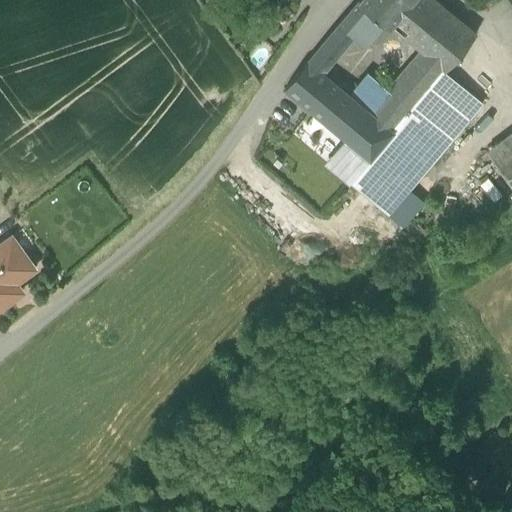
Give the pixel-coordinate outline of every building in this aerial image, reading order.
[(385,20),(361,0),(357,0),(343,18),(356,28),(369,39),(385,20)] [(409,0),(361,0),(385,20),(390,24),(409,0)] [(476,32),(437,0),(409,0),(390,24),(420,48),(445,69),(476,32)] [(343,18),(308,60),(321,70),(356,28),(343,18)] [(420,48),(369,109),(394,129),(425,92),(445,69),(420,48)] [(321,70),(308,60),(285,88),(288,91),(333,128),(370,158),(394,129),(369,109),(321,70)] [(155,68),(111,98),(126,121),(171,91),(155,68)] [(333,128),(288,91),(269,114),(314,151),(333,128)] [(370,158),(350,182),(384,209),(459,120),(425,92),(394,129),(370,158)] [(111,98),(39,146),(55,169),(126,121),(111,98)] [(333,128),(314,151),(350,182),(370,158),(333,128)] [(511,129),(488,148),(511,179),(511,129)] [(39,146),(0,172),(0,183),(10,199),(55,169),(39,146)] [(0,243),(0,306),(9,300),(2,291),(35,267),(12,235),(0,243)]
